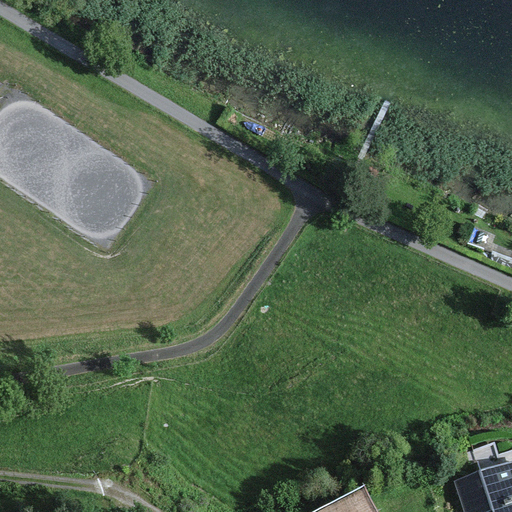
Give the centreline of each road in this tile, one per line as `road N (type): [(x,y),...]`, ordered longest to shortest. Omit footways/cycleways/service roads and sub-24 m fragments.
road 1 (track): [(314,197),(209,337),(172,351),(0,381)]
road 2 (track): [(0,472),(112,487),(150,511)]
